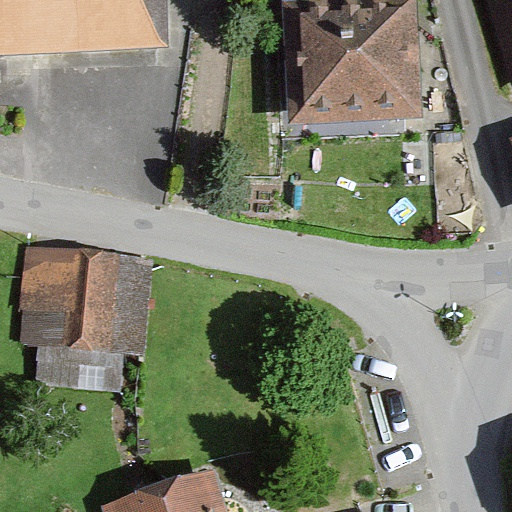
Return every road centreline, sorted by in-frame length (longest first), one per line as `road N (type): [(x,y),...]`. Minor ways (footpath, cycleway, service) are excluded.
road 1 (unclassified): [(396,285),(0,193)]
road 2 (track): [(511,233),(452,0)]
road 3 (tertiary): [(469,499),(396,285)]
road 4 (unclassified): [(469,499),(483,416),(511,341)]
